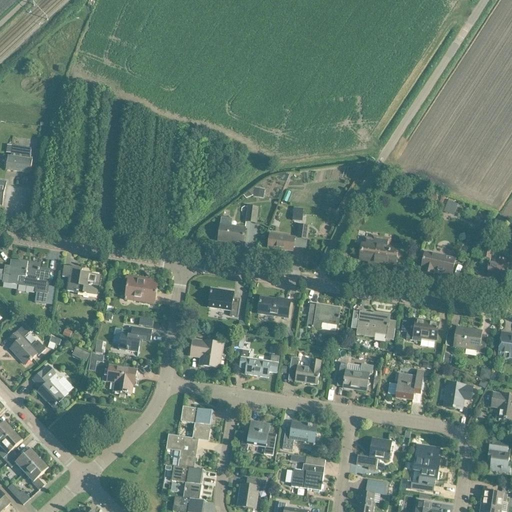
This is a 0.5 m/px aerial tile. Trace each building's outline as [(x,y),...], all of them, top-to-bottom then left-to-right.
[(6,171),(30,174),(33,160),(30,160),(31,149),(12,146),(11,157),(8,157),(6,171)] [(293,187),(289,197),(294,198),(298,189),(293,187)] [(265,190),(253,188),(248,192),(252,197),(253,196),(253,198),(264,200),(265,190)] [(439,210),(436,194),(427,196),(430,212),(439,210)] [(458,211),(462,199),(456,197),(452,209),(458,211)] [(439,211),(437,215),(441,216),(443,213),(448,214),(452,203),(444,200),(440,211),(439,211)] [(258,209),(248,207),(246,222),(256,224),(258,209)] [(221,219),(219,232),(218,242),(231,244),(231,242),(243,244),(245,228),(231,226),(232,220),(221,219)] [(298,226),(296,239),(306,240),(308,227),(298,226)] [(270,235),(269,239),(268,249),(293,252),(295,238),(270,235)] [(492,246),(485,245),(483,258),(490,259),(492,246)] [(390,250),(372,247),(362,246),(360,260),(374,262),(374,264),(395,267),(398,248),(390,247),(390,250)] [(430,271),(436,272),(452,276),(455,260),(425,253),(421,269),(422,269),(421,273),(430,275),(430,271)] [(490,263),(489,267),(487,277),(505,280),(507,266),(505,266),(506,260),(499,259),(498,265),(490,263)] [(6,267),(3,284),(18,286),(34,288),(36,289),(36,293),(44,294),(43,304),(53,306),(55,288),(48,287),(49,281),(51,271),(40,269),(41,265),(32,264),(32,266),(28,266),(28,263),(12,261),(11,268),(6,267)] [(63,267),(62,278),(70,279),(68,292),(77,294),(82,294),(97,297),(99,286),(100,277),(88,275),(87,276),(84,275),(84,274),(82,274),(82,270),(71,268),(63,267)] [(129,277),(127,287),(125,298),(144,300),(143,303),(155,305),(158,281),(149,280),(149,281),(145,280),(145,279),(129,277)] [(237,318),(238,310),(240,300),(233,299),(234,293),(224,292),(224,293),(221,292),(221,291),(211,290),(208,308),(231,312),(230,317),(237,318)] [(261,298),(259,308),(258,315),(288,319),(291,301),(283,300),(282,302),(261,298)] [(0,304),(0,313),(5,319),(9,315),(0,304)] [(310,306),(309,315),(307,329),(321,331),(322,325),(337,327),(339,317),(340,309),(327,307),(327,308),(324,308),(324,307),(317,305),(316,306),(310,306)] [(360,312),(358,321),(352,320),(351,329),(357,330),(356,336),(375,339),(375,335),(386,336),(385,340),(393,341),(396,322),(389,321),(389,317),(378,315),(373,315),(374,314),(360,312)] [(401,321),(399,332),(407,334),(406,341),(414,342),(414,339),(436,342),(437,334),(439,324),(430,323),(430,324),(426,323),(426,322),(416,321),(416,324),(409,322),(401,321)] [(31,333),(25,326),(10,340),(15,345),(11,349),(26,365),(36,356),(38,358),(46,350),(38,341),(32,346),(25,338),(31,333)] [(152,331),(142,330),(131,328),(130,332),(120,331),(118,351),(129,352),(138,354),(141,340),(151,341),(152,331)] [(458,329),(457,339),(455,348),(478,351),(477,354),(484,355),(487,337),(480,335),(480,333),(471,331),(471,333),(466,332),(466,330),(458,329)] [(65,330),(63,336),(69,339),(78,343),(80,339),(71,335),(72,333),(65,330)] [(511,335),(502,334),(500,344),(498,357),(504,357),(503,359),(505,360),(507,361),(509,360),(510,355),(511,355),(511,335)] [(236,336),(235,348),(244,349),(245,338),(236,336)] [(52,338),(50,343),(59,347),(61,341),(52,338)] [(223,346),(203,343),(193,341),(191,357),(198,358),(198,357),(201,357),(200,366),(220,369),(223,346)] [(243,351),(240,368),(246,369),(246,375),(268,379),(269,373),(277,374),(279,357),(271,356),(270,363),(248,360),(249,352),(243,351)] [(318,386),(321,363),(311,361),(310,369),(298,368),(299,359),(292,358),(288,382),(318,386)] [(347,365),(340,364),(338,377),(337,387),(344,388),(343,389),(366,393),(369,375),(372,376),(374,367),(362,366),(361,374),(346,372),(347,365)] [(61,381),(48,367),(33,381),(42,390),(38,393),(44,400),(45,399),(53,408),(56,406),(56,407),(63,401),(63,400),(69,394),(58,383),(61,381)] [(137,371),(127,370),(108,367),(106,383),(113,384),(112,392),(132,395),(133,386),(134,387),(137,371)] [(492,371),(482,369),(480,379),(490,381),(492,371)] [(390,384),(390,385),(388,395),(396,396),(395,399),(413,401),(413,403),(420,404),(422,392),(421,392),(422,389),(424,385),(422,384),(424,373),(418,372),(417,378),(399,375),(397,386),(390,384)] [(500,375),(492,374),(491,381),(499,383),(500,375)] [(482,381),(479,387),(485,390),(488,384),(482,381)] [(470,401),(472,391),(472,388),(448,385),(444,408),(460,411),(462,400),(470,401)] [(511,397),(494,395),(493,398),(492,408),(500,409),(499,419),(511,421),(511,397)] [(193,439),(198,441),(211,443),(211,442),(208,442),(213,413),(215,413),(183,408),(181,422),(195,425),(193,439)] [(0,445),(15,432),(5,423),(0,427),(0,445)] [(243,436),(241,449),(248,451),(249,446),(266,449),(264,455),(273,457),(277,436),(268,434),(269,426),(252,423),(249,437),(243,436)] [(293,452),(294,441),(314,444),(317,427),(293,423),(291,435),(285,434),(283,450),(293,452)] [(0,456),(7,465),(17,455),(13,451),(23,442),(15,432),(0,445),(0,447),(3,451),(0,453),(0,456)] [(198,441),(193,439),(169,436),(166,451),(180,453),(178,468),(194,470),(198,441)] [(389,462),(391,452),(392,443),(372,439),(369,458),(358,456),(356,466),(369,468),(368,471),(376,472),(378,460),(389,462)] [(509,445),(500,444),(490,443),(486,471),(510,475),(511,466),(509,465),(511,456),(508,455),(509,445)] [(412,484),(410,491),(418,492),(418,491),(432,493),(434,482),(436,482),(438,472),(434,472),(434,468),(438,468),(440,459),(438,458),(439,450),(422,447),(418,446),(416,455),(414,471),(421,473),(419,485),(412,484)] [(25,474),(40,460),(31,450),(21,460),(17,455),(7,465),(11,469),(16,464),(25,474)] [(40,460),(25,474),(34,483),(49,469),(40,460)] [(325,468),(315,467),(303,465),(302,472),(293,471),(293,475),(287,475),(286,483),(291,484),(291,488),(321,492),(325,468)] [(206,472),(194,470),(178,468),(174,467),(172,482),(186,484),(183,499),(199,501),(203,472),(206,472)] [(266,482),(257,481),(248,479),(246,486),(241,486),(240,493),(242,494),(241,499),(239,499),(238,507),(255,510),(257,500),(259,489),(264,490),(266,482)] [(360,493),(357,511),(373,511),(375,504),(374,504),(375,495),(380,496),(384,496),(386,484),(368,481),(367,487),(366,494),(360,493)] [(22,495),(15,487),(13,485),(8,490),(17,499),(22,495)] [(508,496),(494,494),(484,492),(480,511),(500,511),(502,504),(506,504),(508,496)] [(0,493),(0,511),(2,511),(11,505),(0,493)] [(199,501),(183,499),(175,497),(172,511),(203,511),(205,503),(207,503),(207,502),(199,501)] [(305,511),(298,511),(285,509),(285,504),(279,503),(277,511),(305,511)] [(429,511),(431,505),(421,503),(417,503),(415,511),(429,511)]
